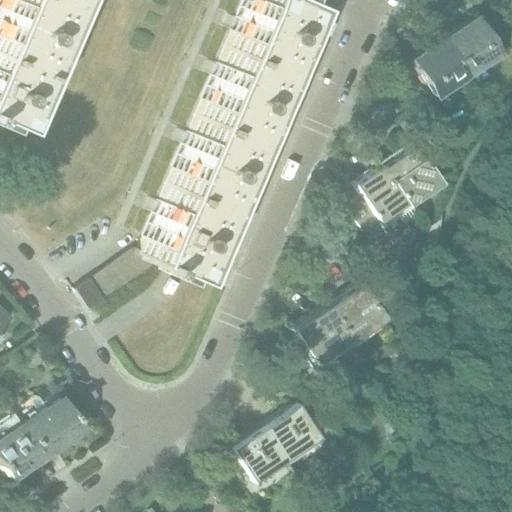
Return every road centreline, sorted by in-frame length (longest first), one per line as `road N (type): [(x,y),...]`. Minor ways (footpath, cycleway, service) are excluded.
road 1 (residential): [(143,442),(208,367),(375,0)]
road 2 (residential): [(143,442),(34,282),(0,247)]
